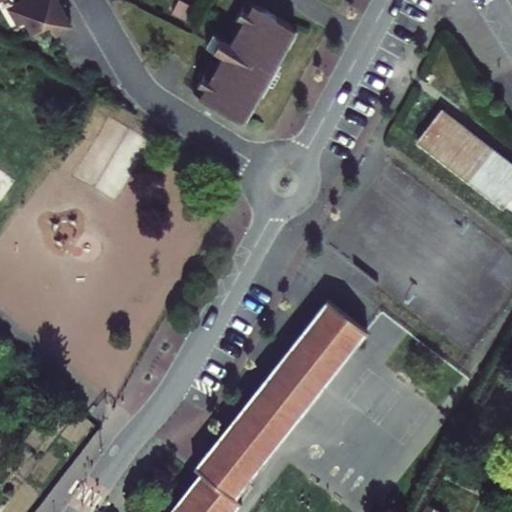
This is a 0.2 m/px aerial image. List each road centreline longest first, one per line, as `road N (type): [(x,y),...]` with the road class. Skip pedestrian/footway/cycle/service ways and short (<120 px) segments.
road 1 (residential): [(78,511),(173,391),(276,203)]
road 2 (residential): [(93,0),(143,85),(263,168)]
road 3 (residential): [(385,0),(300,159)]
